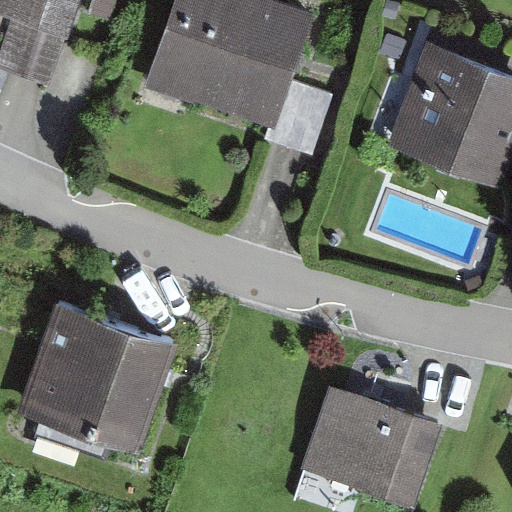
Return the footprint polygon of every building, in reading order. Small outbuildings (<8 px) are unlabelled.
[(90,0),(0,0),(0,8),(17,15),(0,60),(0,62),(58,84),(90,0)] [(294,82),(315,22),(252,0),(182,0),(152,86),(267,127),(263,140),(321,161),(343,99),(294,82)] [(511,176),(511,74),(437,43),(395,144),(506,191),(511,176)] [(90,441),(139,457),(177,343),(60,304),(25,408),(93,431),(90,441)] [(450,423),(336,385),(308,468),(422,506),(450,423)]
